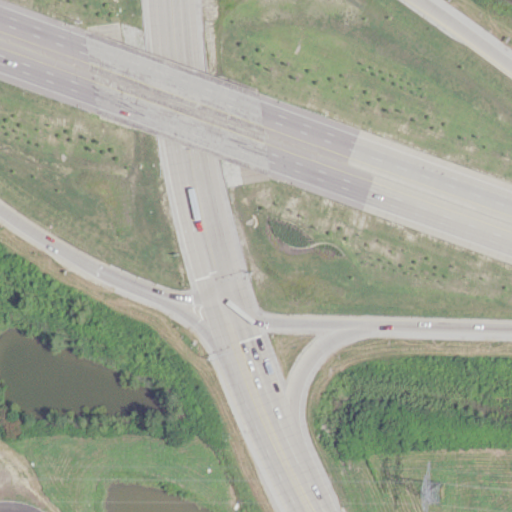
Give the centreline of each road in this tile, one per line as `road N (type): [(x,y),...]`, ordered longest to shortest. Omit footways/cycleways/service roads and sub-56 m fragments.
road 1 (motorway): [(224,297),(265,321),(511,327)]
road 2 (motorway): [(511,201),(263,111)]
road 3 (motorway): [(269,155),(511,242)]
road 4 (secondary): [(174,66),(224,297)]
road 5 (motorway): [(0,208),(99,269),(166,297)]
road 6 (motorway): [(95,92),(269,155)]
road 7 (motorway): [(263,111),(89,49)]
road 8 (motorway): [(288,449),(301,372),(325,342),(356,322)]
